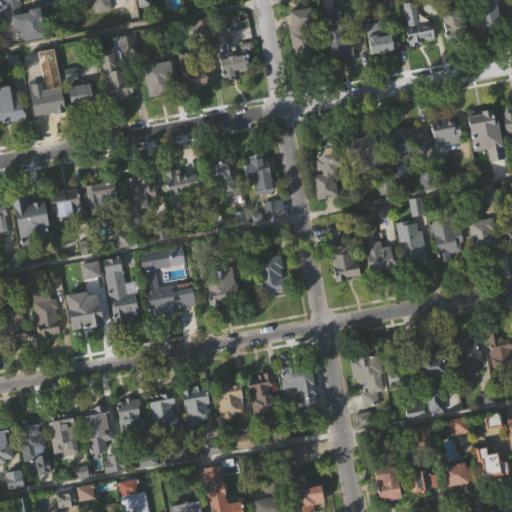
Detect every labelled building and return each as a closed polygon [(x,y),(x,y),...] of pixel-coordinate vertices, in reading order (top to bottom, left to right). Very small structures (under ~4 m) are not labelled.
[(20,0),(24,14),(31,12),(30,10),(41,7),(47,37),(26,42),(23,27),(16,29),(14,21),(6,22),(3,5),(5,4),(4,0),(20,0)] [(110,0),(113,10),(96,13),(93,0),(110,0)] [(133,0),(139,36),(153,34),(150,18),(177,14),(174,0),(133,0)] [(238,18),(235,0),(189,0),(190,1),(196,0),(218,0),(221,21),(238,18)] [(498,0),(504,29),(485,33),(479,2),(488,0),(498,0)] [(421,24),(407,26),(403,4),(417,1),(421,24)] [(461,6),(464,18),(468,18),(472,39),(450,44),(443,11),(461,6)] [(311,25),(312,29),(316,28),(322,59),(295,64),(289,26),(294,25),(291,12),(314,7),(317,24),(311,25)] [(379,34),(380,37),(393,34),(396,51),(374,55),(372,44),(368,45),(365,24),(379,21),(381,34),(379,34)] [(226,22),(228,28),(229,28),(230,31),(228,32),(231,42),(238,41),(239,44),(252,42),(254,51),(246,53),(248,62),(250,61),(252,70),(238,73),(239,78),(227,81),(226,75),(224,76),(221,60),(224,59),(222,50),(220,50),(219,46),(218,46),(213,25),(226,22)] [(336,35),(338,43),(355,40),(358,57),(330,63),(322,27),(339,24),(341,34),(336,35)] [(511,53),(509,42),(501,44),(497,26),(477,30),(484,62),(511,55),(511,53)] [(436,68),(432,49),(420,51),(416,29),(403,32),(411,73),(436,68)] [(288,39),(296,89),(318,85),(311,35),(288,39)] [(445,63),(466,62),(465,37),(444,38),(445,63)] [(114,48),(118,67),(124,66),(126,81),(131,80),(134,97),(110,101),(100,51),(114,48)] [(371,82),(401,78),(399,64),(382,66),(380,49),(367,51),(371,82)] [(188,53),(191,69),(193,69),(193,73),(212,69),(215,84),(187,90),(183,71),(181,71),(178,55),(188,53)] [(231,73),(227,54),(215,56),(226,109),(239,106),(238,101),(250,98),(246,80),(254,79),(252,69),(231,73)] [(157,59),(162,73),(164,73),(164,71),(171,69),(174,82),(171,83),(172,91),(149,96),(144,73),(146,73),(144,62),(157,59)] [(334,91),(356,88),(351,63),(330,66),(334,91)] [(38,83),(39,88),(43,88),(42,85),(49,83),(48,80),(55,78),(57,84),(59,84),(62,97),(60,97),(62,106),(44,109),(46,116),(35,119),(30,90),(33,89),(32,84),(28,85),(25,72),(40,68),(43,82),(38,83)] [(110,131),(134,127),(129,95),(121,97),(117,76),(102,78),(110,131)] [(96,107),(75,111),(74,108),(70,108),(69,105),(72,104),(68,88),(91,83),(96,107)] [(0,87),(12,85),(14,98),(21,97),(23,106),(24,106),(26,119),(0,123),(0,87)] [(170,89),(159,90),(159,87),(144,89),(148,124),(174,121),(170,89)] [(215,114),(213,93),(183,96),(185,116),(215,114)] [(67,113),(78,112),(77,96),(66,96),(67,113)] [(30,119),(35,146),(46,144),(45,136),(62,133),(57,105),(44,107),(46,116),(30,119)] [(511,107),(511,110),(511,138),(505,140),(498,107),(511,105),(511,107)] [(492,150),(474,153),(467,116),(477,114),(477,111),(490,108),(495,135),(491,145),(492,150)] [(71,134),(94,132),(93,112),(70,114),(71,134)] [(0,151),(27,147),(23,123),(15,125),(13,115),(0,117),(0,151)] [(444,116),(445,118),(457,117),(458,122),(459,122),(462,135),(460,136),(461,143),(448,146),(450,156),(436,159),(433,147),(436,147),(431,121),(440,119),(440,117),(444,116)] [(415,126),(415,129),(422,128),(427,154),(415,156),(413,149),(403,151),(406,166),(395,168),(388,134),(396,133),(396,130),(415,126)] [(374,171),(357,174),(351,136),(379,131),(384,158),(372,160),(374,171)] [(511,167),(511,134),(503,135),(507,168),(511,167)] [(468,140),(474,179),(488,177),(490,189),(505,187),(499,147),(495,148),(493,136),(468,140)] [(345,158),(336,159),(338,173),(335,173),(339,197),(317,200),(313,176),(323,174),(323,170),(318,171),(316,160),(319,160),(317,155),(319,155),(318,152),(325,151),(325,148),(329,148),(328,142),(342,139),(345,158)] [(450,185),(449,172),(462,172),(461,146),(434,148),(435,186),(450,185)] [(422,154),(389,159),(397,205),(413,202),(410,183),(427,180),(422,154)] [(265,157),(266,161),(271,160),(277,188),(260,191),(257,177),(250,178),(247,165),(253,163),(252,159),(265,157)] [(216,161),(216,163),(225,161),(226,163),(232,162),(237,190),(224,193),(221,180),(209,182),(205,163),(216,161)] [(380,166),(348,166),(348,182),(362,182),(362,197),(380,197),(380,166)] [(177,169),(178,176),(182,175),(183,179),(199,176),(201,188),(196,189),(197,193),(189,195),(192,210),(173,214),(165,172),(177,169)] [(314,202),(318,227),(340,224),(336,204),(340,203),(336,176),(316,179),(320,201),(314,202)] [(138,177),(138,181),(148,179),(149,186),(154,185),(156,198),(149,199),(151,209),(144,210),(145,216),(133,218),(130,204),(128,204),(124,179),(138,177)] [(104,212),(91,215),(86,185),(116,180),(120,204),(103,207),(104,212)] [(492,183),(497,208),(486,210),(483,198),(473,200),(471,190),(481,188),(480,185),(492,183)] [(217,223),(236,219),(229,188),(210,193),(217,223)] [(77,189),(82,213),(60,217),(59,211),(52,213),(48,192),(77,189)] [(29,196),(31,202),(36,201),(36,199),(44,197),(51,230),(23,237),(15,198),(29,196)] [(198,202),(185,203),(185,198),(167,200),(170,223),(200,220),(198,202)] [(281,217),(251,222),(250,214),(264,211),(263,203),(278,200),(281,217)] [(148,203),(125,207),(128,228),(135,227),(137,240),(150,238),(149,233),(158,231),(155,213),(150,213),(148,203)] [(0,206),(5,206),(8,232),(0,232),(0,206)] [(87,213),(91,242),(107,240),(106,230),(118,228),(115,209),(87,213)] [(511,209),(511,248),(508,249),(505,228),(503,228),(501,215),(509,214),(508,210),(511,209)] [(247,223),(223,228),(221,215),(245,210),(247,223)] [(475,210),(476,220),(489,217),(491,229),(489,230),(490,235),(493,235),(496,248),(484,250),(485,254),(471,257),(464,212),(475,210)] [(498,238),(495,212),(478,214),(480,230),(486,229),(488,240),(498,238)] [(83,244),(78,215),(49,220),(54,248),(83,244)] [(452,217),(455,230),(462,229),(464,242),(462,242),(463,251),(451,254),(452,260),(448,261),(449,262),(441,263),(432,221),(452,217)] [(407,221),(407,224),(418,222),(420,231),(424,230),(429,257),(431,256),(432,262),(405,266),(397,222),(407,221)] [(45,226),(32,228),(31,224),(14,226),(20,267),(33,265),(32,258),(49,256),(45,226)] [(268,247),(286,244),(283,227),(265,230),(268,247)] [(336,239),(338,246),(344,245),(344,247),(354,246),(356,257),(354,258),(355,263),(359,262),(362,275),(348,278),(348,280),(335,283),(328,246),(330,245),(327,229),(339,227),(341,238),(336,239)] [(374,234),(376,242),(382,241),(385,253),(388,252),(389,258),(392,257),(393,267),(380,270),(380,272),(371,274),(363,232),(373,230),(374,234)] [(0,260),(10,260),(7,231),(0,231),(0,260)] [(379,248),(391,246),(389,232),(377,234),(379,248)] [(214,238),(217,256),(193,260),(190,242),(199,240),(199,244),(201,243),(200,240),(214,238)] [(470,249),(474,279),(497,276),(493,246),(470,249)] [(157,267),(160,287),(176,284),(177,291),(195,287),(196,288),(196,304),(180,307),(181,311),(157,315),(157,311),(150,312),(141,253),(170,248),(173,265),(157,267)] [(420,248),(398,252),(406,297),(428,293),(420,248)] [(452,289),(451,282),(463,281),(460,249),(435,252),(439,290),(452,289)] [(275,253),(281,278),(287,277),(290,291),(260,297),(252,258),(275,253)] [(359,306),(354,271),(343,273),(340,254),(329,256),(337,309),(359,306)] [(126,284),(128,294),(137,292),(141,314),(130,315),(130,318),(114,321),(102,261),(120,257),(126,284)] [(372,303),(397,297),(392,273),(379,276),(375,259),(363,261),(372,303)] [(221,302),(221,304),(212,306),(212,303),(210,304),(204,273),(232,267),(238,299),(221,302)] [(141,281),(150,343),(197,336),(193,309),(160,314),(158,296),(172,294),(170,277),(141,281)] [(286,319),(281,283),(259,286),(264,322),(286,319)] [(105,286),(114,349),(141,345),(137,310),(125,311),(122,284),(105,286)] [(80,287),(81,288),(85,288),(86,293),(91,292),(93,302),(90,302),(93,317),(96,317),(97,327),(74,331),(66,296),(72,295),(71,289),(80,287)] [(50,295),(51,300),(56,299),(58,309),(56,309),(61,333),(40,338),(31,291),(49,288),(50,295)] [(240,329),(235,296),(212,298),(214,309),(208,309),(211,333),(240,329)] [(0,300),(28,297),(30,308),(25,309),(26,316),(22,317),(24,328),(29,326),(32,337),(20,339),(21,342),(8,344),(7,342),(5,342),(0,316),(0,300)] [(96,355),(91,319),(67,323),(73,358),(96,355)] [(39,364),(61,362),(57,325),(35,328),(39,364)] [(495,332),(495,337),(498,337),(499,339),(511,338),(511,348),(507,348),(508,354),(511,354),(511,363),(491,367),(486,347),(487,347),(485,334),(495,332)] [(5,370),(28,368),(25,333),(1,336),(5,370)] [(461,337),(462,341),(466,340),(467,342),(475,340),(477,349),(479,349),(481,361),(474,362),(476,373),(456,377),(449,339),(461,337)] [(429,344),(430,351),(433,351),(433,352),(438,352),(438,344),(446,344),(446,358),(437,358),(438,375),(430,375),(431,394),(438,394),(439,411),(426,412),(426,397),(421,397),(415,348),(421,347),(421,344),(429,344)] [(389,357),(408,355),(409,361),(406,361),(407,364),(410,364),(412,375),(410,375),(412,385),(388,388),(385,376),(382,377),(380,365),(382,364),(380,352),(388,351),(389,357)] [(378,373),(381,390),(374,392),(376,403),(360,406),(357,391),(364,390),(363,383),(352,385),(347,359),(376,353),(380,373),(378,373)] [(511,392),(511,366),(503,367),(502,359),(488,361),(493,395),(511,392)] [(316,385),(320,409),(308,411),(307,407),(304,405),(302,391),(300,390),(286,393),(283,368),(314,362),(318,383),(316,384),(316,385)] [(482,367),(458,368),(459,403),(482,402),(482,367)] [(272,389),(273,399),(278,398),(280,410),(272,412),(274,419),(255,423),(248,380),(257,379),(256,375),(272,372),(275,388),(272,389)] [(447,439),(438,381),(434,382),(432,373),(419,375),(429,441),(447,439)] [(241,381),(246,413),(235,415),(235,419),(224,421),(222,411),(220,412),(220,402),(218,402),(216,385),(220,384),(220,383),(241,381)] [(380,383),(353,386),(355,412),(367,411),(368,419),(362,420),(364,434),(384,432),(380,383)] [(208,404),(209,409),(211,408),(212,418),(202,420),(202,424),(190,426),(189,418),(185,419),(184,413),(188,413),(187,408),(186,408),(183,388),(208,384),(211,404),(208,404)] [(410,390),(387,394),(390,414),(413,410),(410,390)] [(172,404),(174,414),(178,413),(180,429),(154,433),(148,398),(173,393),(175,404),(172,404)] [(314,394),(282,394),(283,420),(302,420),(302,437),(315,437),(314,394)] [(132,397),(133,399),(140,398),(142,412),(143,411),(147,431),(138,432),(139,435),(122,438),(118,403),(126,402),(126,398),(132,397)] [(274,400),(256,400),(256,407),(252,408),(254,441),(276,440),(274,400)] [(107,416),(109,427),(112,426),(114,440),(112,440),(113,443),(89,447),(83,410),(108,406),(110,416),(107,416)] [(223,446),(245,443),(240,408),(217,412),(223,446)] [(75,411),(78,437),(77,437),(77,440),(76,440),(75,453),(67,453),(67,451),(52,455),(50,437),(58,435),(57,429),(50,430),(49,422),(55,421),(54,414),(75,411)] [(188,452),(212,448),(207,413),(183,417),(188,452)] [(43,418),(44,426),(43,427),(44,432),(42,433),(43,435),(45,435),(47,447),(45,447),(45,452),(49,451),(54,470),(41,472),(39,462),(24,462),(18,422),(43,418)] [(178,454),(175,421),(151,423),(154,457),(178,454)] [(0,425),(8,423),(10,434),(8,435),(10,446),(12,445),(15,458),(7,459),(7,462),(0,463),(0,425)] [(138,425),(116,431),(123,458),(145,453),(138,425)] [(425,444),(424,432),(406,434),(407,447),(425,444)] [(108,475),(106,464),(112,463),(108,433),(85,435),(90,477),(108,475)] [(80,479),(74,439),(48,443),(54,483),(80,479)] [(356,442),(358,455),(372,453),(369,439),(356,442)] [(53,500),(50,478),(47,479),(42,445),(18,449),(24,489),(38,487),(40,502),(53,500)] [(469,460),(467,445),(449,447),(450,455),(453,454),(454,462),(469,460)] [(481,445),(482,452),(493,450),(495,462),(501,461),(503,473),(477,478),(474,462),(471,462),(469,447),(481,445)] [(414,455),(418,478),(434,475),(430,452),(414,455)] [(0,490),(14,489),(10,453),(0,453),(0,490)] [(459,462),(460,468),(466,467),(468,479),(461,480),(461,485),(454,486),(454,484),(439,486),(436,466),(459,462)] [(225,476),(230,499),(232,498),(232,503),(245,501),(246,511),(215,511),(208,468),(223,465),(225,476)] [(387,465),(388,475),(390,474),(394,498),(372,502),(369,485),(368,486),(367,479),(369,479),(367,468),(387,465)] [(422,470),(423,474),(429,473),(431,487),(404,493),(401,473),(422,470)] [(501,480),(488,482),(487,473),(476,475),(478,489),(482,489),(485,506),(505,502),(501,480)] [(254,511),(253,502),(267,499),(263,479),(281,476),(288,511),(254,511)] [(138,485),(139,493),(145,492),(149,511),(122,511),(120,496),(114,497),(111,485),(139,480),(140,484),(138,485)] [(317,511),(301,511),(298,489),(325,484),(328,502),(316,505),(317,511)] [(443,492),(445,511),(464,511),(471,511),(469,490),(443,492)] [(77,493),(77,503),(92,503),(92,493),(77,493)] [(377,511),(399,511),(395,494),(374,499),(377,511)] [(409,511),(437,511),(436,496),(408,499),(409,511)] [(6,499),(7,511),(24,511),(23,497),(6,499)]
